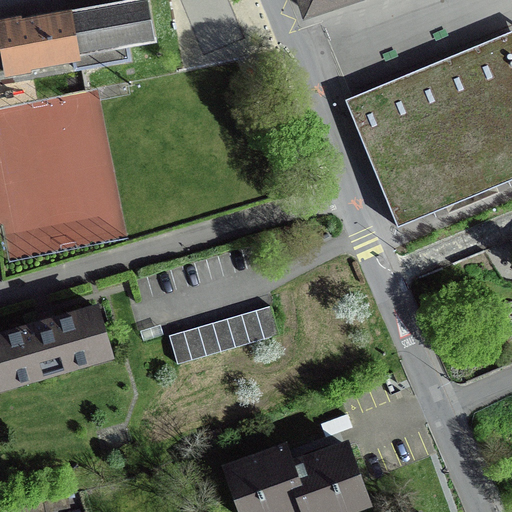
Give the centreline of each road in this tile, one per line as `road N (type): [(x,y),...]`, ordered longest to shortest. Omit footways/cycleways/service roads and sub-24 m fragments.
road 1 (residential): [(0,296),(355,188)]
road 2 (residential): [(275,0),(355,188)]
road 3 (residential): [(374,260),(439,409)]
